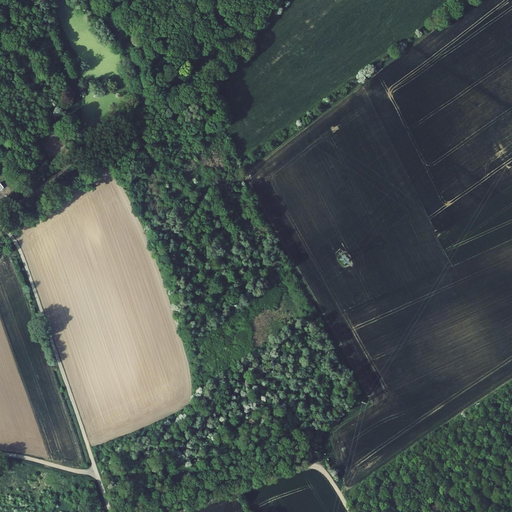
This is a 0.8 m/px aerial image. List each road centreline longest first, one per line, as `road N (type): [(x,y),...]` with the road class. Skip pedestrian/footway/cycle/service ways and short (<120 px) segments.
road 1 (unclassified): [(0,224),(21,253),(95,469)]
road 2 (unclassified): [(180,511),(303,466),(326,474),(349,511)]
